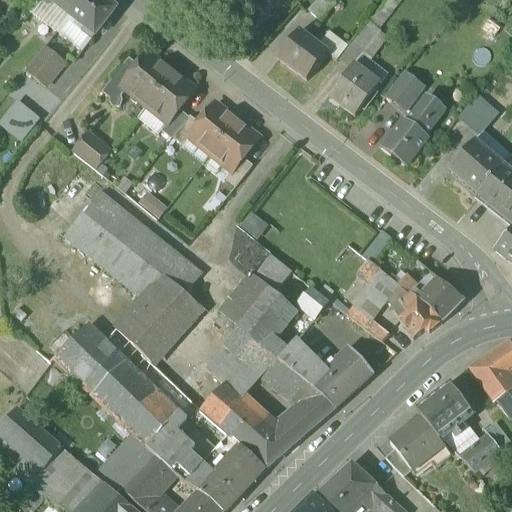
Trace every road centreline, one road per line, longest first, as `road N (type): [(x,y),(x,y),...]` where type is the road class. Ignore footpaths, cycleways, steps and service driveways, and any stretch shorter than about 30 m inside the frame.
road 1 (residential): [(136,0),(465,252),(503,325)]
road 2 (tertiary): [(503,325),(458,340),(425,363),(268,511)]
